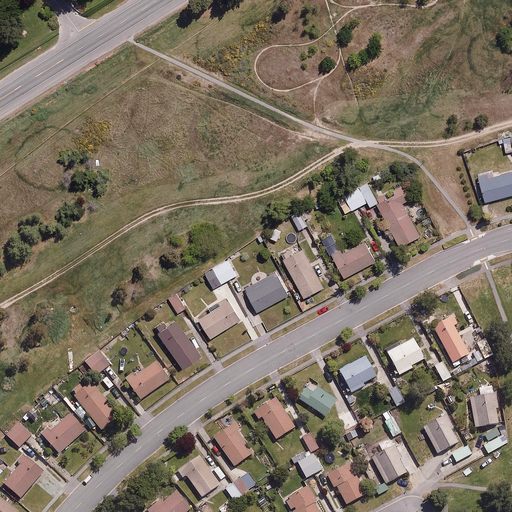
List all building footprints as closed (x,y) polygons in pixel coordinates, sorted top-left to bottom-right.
[(511,135),(503,138),(506,152),(511,150),(511,135)] [(495,170),(479,175),(487,202),(511,194),(511,168),(497,174),(495,170)] [(341,188),(344,195),(338,198),(346,213),(368,202),(371,206),(378,202),(368,182),(351,191),(347,185),(341,188)] [(397,194),(378,205),(401,244),(420,233),(402,203),(411,197),(403,184),(394,189),(397,194)] [(306,208),(299,211),(304,219),(310,216),(306,208)] [(299,211),(291,216),(298,230),(307,225),(304,219),(299,211)] [(341,249),(332,253),(345,277),(379,259),(368,239),(343,253),(341,249)] [(306,243),(282,256),(304,297),(328,284),(306,243)] [(228,259),(206,272),(215,287),(237,275),(228,259)] [(277,272),(246,289),(258,311),(289,295),(277,272)] [(205,280),(191,288),(195,295),(184,301),(193,317),(196,315),(199,320),(195,322),(201,331),(206,328),(211,337),(241,320),(222,288),(213,294),(205,280)] [(176,293),(169,298),(178,312),(186,307),(176,293)] [(459,321),(454,313),(433,325),(453,361),(469,352),(454,324),(459,321)] [(176,319),(157,332),(182,368),(201,355),(176,319)] [(388,351),(400,373),(414,366),(412,364),(425,357),(415,337),(388,351)] [(56,349),(48,356),(52,361),(60,354),(56,349)] [(351,392),(366,384),(365,382),(370,380),(371,382),(378,378),(366,355),(340,369),(351,392)] [(132,370),(125,376),(141,398),(171,376),(158,358),(136,375),(132,370)] [(444,360),(435,366),(443,381),(452,375),(444,360)] [(310,381),(299,398),(327,415),(337,398),(310,381)] [(337,382),(331,385),(344,409),(350,406),(337,382)] [(93,386),(90,383),(75,393),(82,403),(74,409),(81,418),(89,412),(101,428),(119,416),(96,384),(93,386)] [(397,384),(388,389),(396,405),(405,400),(397,384)] [(498,392),(471,396),(475,426),(503,422),(498,392)] [(279,396),(259,407),(276,438),(296,426),(279,396)] [(352,409),(339,416),(346,429),(360,422),(352,409)] [(85,431),(67,411),(43,433),(60,453),(85,431)] [(444,413),(423,425),(437,452),(459,440),(444,413)] [(392,415),(383,420),(393,436),(402,431),(392,415)] [(31,435),(19,422),(8,434),(20,446),(31,435)] [(234,422),(215,435),(234,465),(254,452),(234,422)] [(313,430),(303,435),(311,450),(321,445),(313,430)] [(503,434),(484,445),(489,453),(507,442),(503,434)] [(394,444),(372,455),(386,482),(408,470),(394,444)] [(468,444),(452,453),(456,461),(472,452),(468,444)] [(295,456),(298,461),(310,454),(308,449),(295,456)] [(44,469),(24,452),(17,460),(20,462),(4,481),(21,496),(44,469)] [(310,454),(298,461),(307,477),(323,468),(314,452),(310,454)] [(200,453),(178,468),(183,476),(186,474),(201,496),(220,483),(200,453)] [(339,486),(348,502),(366,492),(356,474),(353,476),(346,464),(327,474),(335,488),(339,486)] [(234,482),(242,494),(256,484),(248,472),(234,482)] [(242,494),(234,482),(226,488),(234,499),(242,494)] [(326,511),(310,484),(287,498),(295,511),(326,511)] [(152,504),(155,507),(150,511),(184,511),(192,506),(177,489),(164,500),(161,497),(152,504)] [(16,511),(19,509),(0,495),(0,511),(16,511)]
